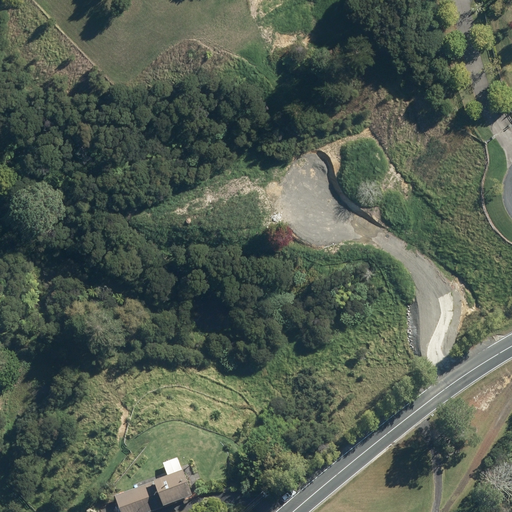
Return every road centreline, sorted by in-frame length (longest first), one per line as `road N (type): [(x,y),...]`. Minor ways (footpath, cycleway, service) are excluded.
road 1 (tertiary): [(511,344),(451,383),(293,511)]
road 2 (residential): [(511,139),(478,80),(457,0)]
